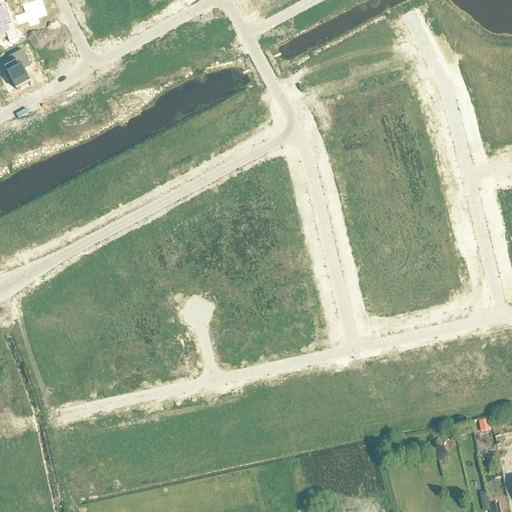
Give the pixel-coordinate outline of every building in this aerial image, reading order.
[(47,17),(41,0),(40,0),(22,6),(25,14),(15,17),(18,26),(28,23),(30,28),(39,25),(38,20),(47,17)] [(167,0),(168,1),(164,3),(167,9),(177,4),(174,0),(167,0)] [(98,21),(88,26),(99,47),(118,37),(113,29),(109,31),(103,19),(108,16),(105,10),(95,15),(98,21)] [(3,12),(0,13),(0,37),(6,35),(9,45),(20,42),(14,25),(7,27),(3,12)] [(41,53),(33,58),(40,71),(46,68),(49,73),(56,70),(57,70),(64,66),(71,62),(63,48),(44,58),(41,53)] [(13,66),(5,70),(17,91),(30,84),(23,72),(31,67),(23,52),(9,59),(13,66)] [(413,79),(402,81),(407,101),(418,98),(413,79)] [(402,81),(392,84),(396,103),(407,101),(402,81)] [(392,84),(381,86),(386,106),(396,103),(392,84)] [(381,86),(371,89),(375,108),(386,106),(381,86)] [(371,89),(359,92),(361,100),(364,111),(375,108),(371,89)] [(361,100),(350,103),(355,122),(366,119),(364,111),(361,100)] [(350,103),(340,105),(344,125),(355,122),(350,103)] [(340,105),(329,108),(334,127),(344,125),(340,105)] [(329,108),(318,110),(323,130),(334,127),(329,108)] [(410,140),(402,142),(403,146),(428,140),(425,129),(408,133),(410,140)] [(428,140),(403,146),(404,150),(411,148),(413,154),(430,150),(428,140)] [(414,160),(406,162),(407,166),(433,160),(430,150),(413,154),(414,160)] [(356,155),(338,159),(341,169),(366,163),(365,160),(357,161),(356,155)] [(433,160),(407,166),(408,170),(416,168),(418,174),(435,170),(433,160)] [(366,163),(341,169),(343,179),(361,175),(359,169),(367,167),(366,163)] [(419,180),(411,182),(412,186),(437,180),(435,170),(418,174),(419,180)] [(361,175),(343,179),(346,189),(371,183),(370,179),(362,181),(361,175)] [(437,180),(412,186),(413,189),(421,188),(422,194),(440,190),(437,180)] [(371,183),(346,189),(348,199),(365,195),(364,189),(372,187),(371,183)] [(511,189),(502,192),(505,204),(511,202),(511,189)] [(425,205),(417,207),(418,210),(443,204),(441,194),(423,198),(425,205)] [(365,195),(348,199),(350,209),(376,203),(375,199),(367,201),(365,195)] [(220,196),(209,202),(220,223),(231,217),(233,221),(238,218),(232,207),(227,210),(220,196)] [(209,202),(199,208),(206,221),(201,224),(206,235),(212,232),(210,228),(220,223),(209,202)] [(376,203),(350,209),(353,220),(370,215),(369,209),(377,207),(376,203)] [(443,204),(418,210),(419,214),(427,212),(428,218),(446,214),(443,204)] [(430,225),(422,226),(423,230),(448,224),(446,214),(428,218),(430,225)] [(179,218),(169,223),(180,244),(190,238),(192,242),(197,239),(192,229),(187,231),(179,218)] [(371,219),(354,224),(356,234),(382,228),(381,224),(373,226),(371,219)] [(169,223),(158,229),(165,243),(160,245),(166,256),(171,253),(169,250),(180,244),(169,223)] [(448,224),(423,230),(424,234),(432,232),(433,238),(450,234),(448,224)] [(382,228),(356,234),(359,244),(376,240),(375,234),(382,232),(382,228)] [(434,244),(427,246),(428,250),(453,244),(450,234),(433,238),(434,244)] [(139,239),(128,245),(139,266),(150,260),(151,263),(157,261),(151,250),(146,253),(139,239)] [(376,240),(359,244),(361,254),(386,248),(385,244),(378,246),(376,240)] [(453,244),(428,250),(428,254),(436,252),(438,259),(455,255),(453,244)] [(128,245),(117,250),(125,264),(119,267),(125,277),(130,275),(128,271),(139,266),(128,245)] [(386,248),(361,254),(363,264),(381,260),(379,254),(387,252),(386,248)] [(381,260),(363,264),(366,274),(383,270),(391,268),(390,264),(382,266),(381,260)] [(98,261),(87,266),(98,287),(109,281),(111,285),(116,282),(110,271),(105,274),(98,261)] [(87,266),(77,272),(84,285),(79,288),(84,299),(89,296),(88,293),(98,287),(87,266)] [(465,281),(454,283),(459,303),(470,301),(465,281)] [(454,283),(444,286),(448,305),(459,303),(454,283)] [(444,286),(433,288),(438,308),(448,305),(444,286)] [(47,287),(26,298),(33,312),(49,303),(53,310),(64,304),(70,301),(64,290),(52,296),(47,287)] [(433,288),(423,290),(427,310),(438,308),(433,288)] [(423,290),(412,293),(416,312),(427,310),(423,290)] [(412,293),(402,295),(406,315),(416,312),(412,293)] [(402,295),(391,297),(395,317),(406,315),(402,295)] [(391,297),(380,300),(385,319),(395,317),(391,297)] [(380,300),(369,302),(374,322),(385,319),(380,300)] [(252,343),(240,345),(243,362),(265,357),(262,344),(268,343),(265,330),(250,333),(252,343)] [(500,347),(498,348),(499,353),(501,353),(502,355),(511,353),(511,337),(498,341),(500,347)] [(187,357),(162,362),(166,377),(192,371),(189,361),(198,359),(194,344),(185,347),(187,357)] [(463,348),(455,350),(458,366),(480,361),(483,374),(491,372),(487,353),(479,354),(477,345),(470,346),(469,345),(462,346),(463,348)] [(129,369),(114,372),(117,388),(144,382),(141,370),(152,368),(148,352),(137,355),(138,360),(128,363),(129,369)] [(435,354),(413,359),(416,375),(429,372),(430,378),(446,375),(442,359),(437,360),(435,354)] [(337,375),(329,377),(332,393),(347,390),(348,398),(363,395),(360,382),(354,383),(351,372),(343,374),(343,373),(337,375)] [(322,406),(318,390),(311,392),(309,382),(287,387),(288,394),(286,394),(288,402),(290,402),(290,403),(312,398),(314,407),(322,406)] [(253,394),(245,396),(248,412),(267,408),(270,420),(281,418),(277,399),(269,401),(267,391),(260,393),(260,392),(252,394),(253,394)] [(177,411),(163,414),(169,440),(182,437),(183,440),(195,437),(192,424),(181,426),(177,411)] [(137,420),(122,423),(127,447),(137,445),(139,450),(151,448),(148,435),(141,436),(137,420)] [(491,433),(489,421),(479,423),(481,435),(491,433)] [(508,494),(499,496),(501,511),(510,510),(508,494)]
